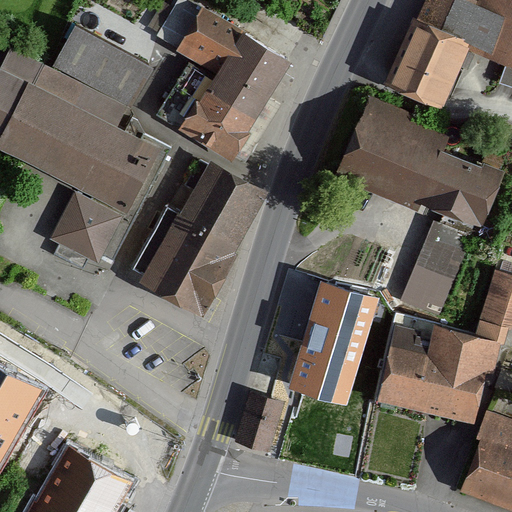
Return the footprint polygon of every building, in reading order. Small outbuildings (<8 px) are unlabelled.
[(511,0),(425,0),(418,13),(511,57),(511,0)] [(233,151),(289,55),(200,3),(173,48),(214,72),(184,122),(233,151)] [(417,17),(389,79),(443,103),(470,41),(417,17)] [(119,121),(150,63),(75,24),(51,69),(11,48),(0,68),(0,143),(130,212),(165,145),(119,121)] [(370,92),(337,169),(417,204),(421,193),(481,219),(505,164),(451,141),(456,129),(370,92)] [(202,316),(263,191),(210,161),(139,282),(202,316)] [(96,256),(119,213),(76,190),(53,232),(96,256)] [(433,219),(417,261),(451,274),(467,232),(433,219)] [(396,341),(379,400),(478,429),(511,312),(511,275),(494,270),(477,328),(436,316),(426,350),(396,341)] [(375,301),(323,286),(293,388),(344,403),(375,301)] [(0,453),(35,392),(0,371),(0,453)] [(284,400),(251,391),(238,436),(270,445),(284,400)] [(511,418),(491,411),(462,489),(511,507),(511,418)] [(113,511),(130,482),(69,449),(34,511),(113,511)]
